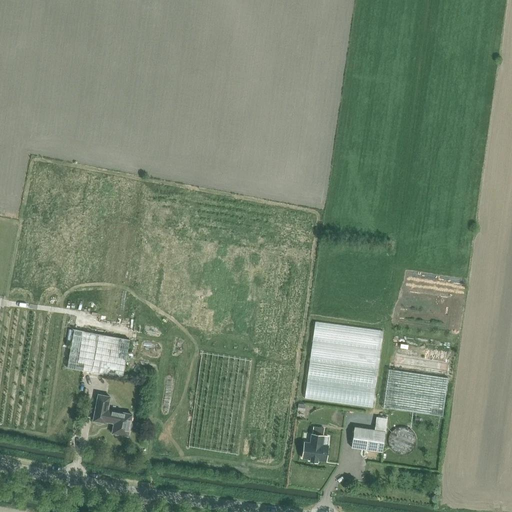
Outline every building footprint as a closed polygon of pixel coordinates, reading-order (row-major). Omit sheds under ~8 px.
[(383,331),(315,321),(305,398),(372,408),(383,331)] [(74,329),(67,367),(123,378),(130,339),(74,329)] [(400,347),(399,354),(410,356),(411,349),(400,347)] [(448,378),(389,369),(383,408),(442,416),(448,378)] [(114,423),(112,433),(114,433),(115,435),(116,436),(119,437),(121,436),(122,435),(128,436),(130,428),(131,427),(132,426),(132,424),(132,423),(131,421),(132,414),(108,410),(110,397),(98,394),(93,421),(96,421),(97,423),(98,424),(100,424),(101,424),(102,422),(105,423),(105,421),(114,423)] [(375,430),(355,427),(352,447),(382,452),(387,419),(376,417),(375,430)] [(415,442),(415,441),(415,439),(414,437),(413,434),(411,432),(409,431),(407,430),(405,429),(402,429),(400,429),(398,430),(396,431),(394,433),(393,434),(391,437),(391,439),(391,442),(391,446),(393,448),(394,450),(397,452),(398,453),(401,454),(403,454),(405,453),(408,453),(411,450),(413,448),(414,446),(415,442)] [(304,442),(302,458),(311,459),(310,461),(317,462),(318,460),(326,461),(328,445),(327,445),(328,436),(311,434),(310,443),(304,442)]
